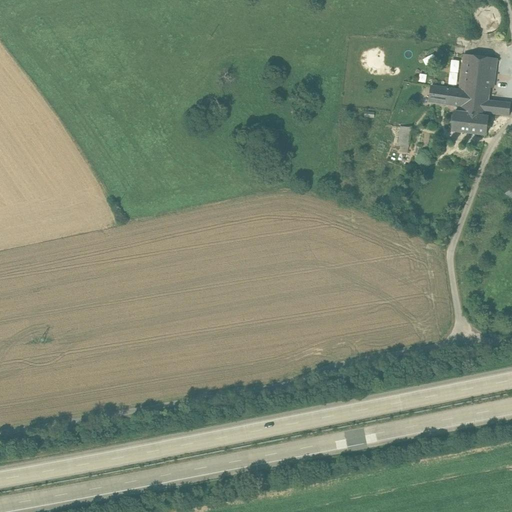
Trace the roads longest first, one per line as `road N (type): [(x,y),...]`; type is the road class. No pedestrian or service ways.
road 1 (track): [(0,432),(294,382),(343,361),(465,336),(511,339)]
road 2 (motorway): [(0,505),(511,406)]
road 3 (motorway): [(511,380),(0,479)]
road 4 (track): [(465,336),(449,251),(482,163),(511,119)]
